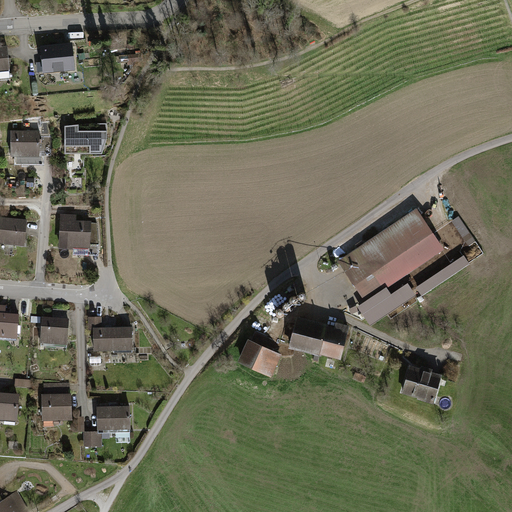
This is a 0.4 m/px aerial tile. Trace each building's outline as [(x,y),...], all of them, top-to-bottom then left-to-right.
[(72,45),(41,46),(43,74),(74,72),(72,45)] [(10,46),(0,46),(0,68),(11,68),(10,46)] [(90,124),(65,127),(65,154),(102,154),(107,139),(107,124),(90,124)] [(45,133),(15,134),(16,159),(45,159),(45,133)] [(417,208),(338,261),(365,301),(357,307),(371,326),(416,295),(408,283),(391,294),(387,288),(444,249),(417,208)] [(78,214),(60,213),(59,249),(75,250),(75,246),(91,246),(92,242),(97,242),(97,224),(93,224),(93,220),(78,220),(78,214)] [(460,214),(453,219),(467,245),(475,240),(460,214)] [(32,222),(2,219),(0,242),(0,244),(29,247),(32,222)] [(464,255),(416,287),(422,296),(470,264),(464,255)] [(10,309),(0,308),(0,339),(22,341),(23,317),(9,316),(10,309)] [(329,324),(296,317),(289,348),(341,360),(349,326),(336,322),(335,327),(328,326),(329,324)] [(68,320),(43,318),(41,344),(67,346),(68,320)] [(132,328),(95,329),(95,352),(133,351),(132,328)] [(282,355),(249,339),(238,362),(271,378),(282,355)] [(421,368),(410,365),(401,393),(417,398),(417,399),(433,404),(442,375),(432,372),(433,369),(421,366),(421,368)] [(75,385),(46,387),(48,424),(77,422),(75,385)] [(24,397),(0,394),(0,420),(22,423),(24,397)] [(134,409),(101,410),(102,433),(135,431),(134,409)] [(102,430),(84,430),(85,446),(103,445),(102,430)] [(0,511),(27,511),(30,511),(17,491),(0,501),(0,511)]
